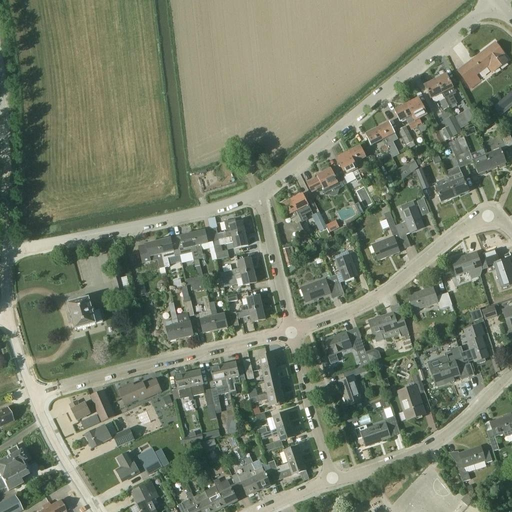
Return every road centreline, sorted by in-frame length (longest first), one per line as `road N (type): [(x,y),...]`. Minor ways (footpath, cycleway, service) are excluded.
road 1 (residential): [(257,193),(497,4)]
road 2 (residential): [(34,395),(291,333)]
road 3 (residential): [(2,253),(168,221),(257,193)]
road 4 (residential): [(291,333),(391,287),(471,223),(498,217),(511,233)]
road 5 (residential): [(511,372),(427,446),(331,479)]
road 6 (unclassified): [(2,253),(0,76)]
road 7 (residential): [(331,479),(291,333)]
road 8 (residential): [(291,333),(257,193)]
road 9 (residential): [(96,511),(34,395)]
